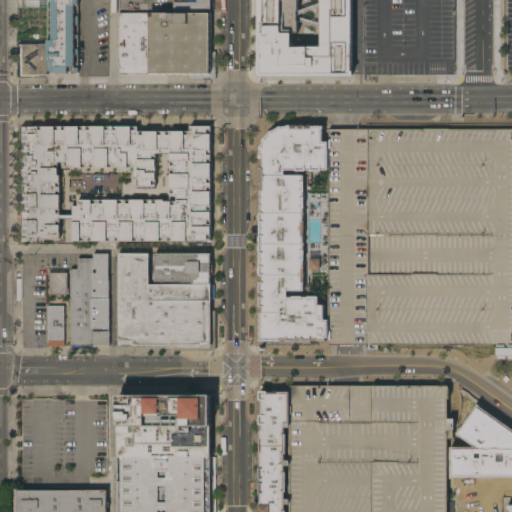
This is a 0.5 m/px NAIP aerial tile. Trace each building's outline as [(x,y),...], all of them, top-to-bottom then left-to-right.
[(77,0),(78,72),(73,72),(73,74),(54,74),(54,72),(50,72),(50,71),(47,71),(47,40),(51,40),(51,1),(48,1),(48,0),(77,0)] [(173,13),(173,0),(213,0),(213,14),(210,13),(173,13)] [(352,0),(351,71),(353,71),(353,76),(258,76),(258,0),(352,0)] [(151,13),(152,73),(149,73),(149,75),(118,75),(118,13),(151,13)] [(151,13),(173,13),(210,13),(210,52),(212,52),(216,52),(216,80),(188,79),(188,75),(188,74),(152,73),(151,13)] [(47,44),(47,75),(46,75),(46,76),(15,77),(15,47),(17,47),(17,44),(47,44)] [(20,126),(138,126),(138,131),(190,131),(190,126),(211,126),(211,241),(73,241),(73,243),(65,243),(65,239),(41,239),(41,238),(38,238),(38,241),(20,241),(20,126)] [(330,338),(325,338),(325,341),(312,341),(312,342),(301,341),(297,340),(297,342),(287,342),(287,340),(260,340),(259,169),(260,169),(260,153),(260,149),(261,145),(263,141),(267,135),(270,132),(275,129),(279,127),(288,126),(312,126),(323,126),(323,129),(322,129),(323,142),(330,142),(330,338)] [(330,133),(333,133),(333,131),(345,131),(347,131),(511,131),(511,356),(494,356),(494,345),(377,345),(377,350),(367,350),(367,345),(347,345),(330,345),(330,338),(330,142),(330,133)] [(211,300),(215,300),(215,310),(216,310),(216,351),(211,351),(211,348),(119,348),(119,253),(149,253),(149,284),(194,284),(211,284),(211,300)] [(194,284),(194,281),(155,281),(155,253),(211,253),(211,284),(194,284)] [(93,254),(109,254),(109,279),(109,296),(93,296),(93,258),(93,254)] [(93,296),(93,299),(93,329),(93,331),(93,346),(93,348),(71,348),(71,269),(78,269),(78,258),(93,258),(93,296)] [(68,273),(68,290),(69,290),(69,294),(68,294),(68,295),(50,295),(50,294),(49,294),(49,290),(50,290),(50,273),(68,273)] [(107,299),(107,298),(110,298),(110,329),(107,329),(93,329),(93,299),(107,299)] [(64,346),(48,346),(47,306),(64,306),(64,346)] [(108,331),(108,330),(110,330),(110,347),(93,347),(93,346),(93,331),(108,331)] [(290,386),(290,392),(290,511),(448,511),(448,386),(290,386)] [(259,511),(290,511),(290,392),(259,392),(259,511)] [(119,457),(118,395),(211,395),(211,457),(119,457)] [(215,457),(215,511),(119,511),(119,457),(211,457),(215,457)] [(15,511),(15,509),(14,509),(14,500),(15,500),(15,489),(19,489),(19,490),(107,490),(107,511),(15,511)]
